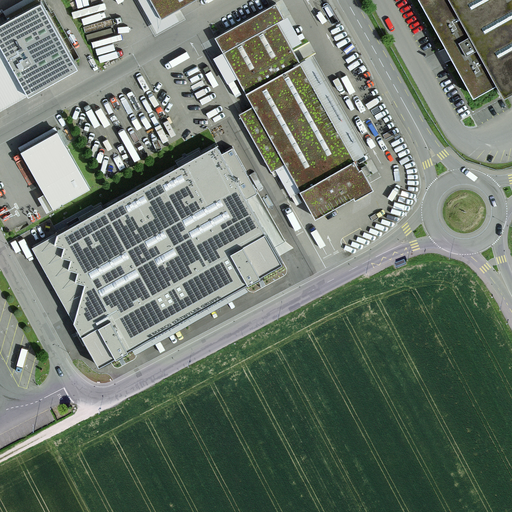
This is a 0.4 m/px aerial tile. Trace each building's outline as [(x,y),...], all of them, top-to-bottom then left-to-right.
[(151,0),(161,17),(191,0),(151,0)] [(511,90),(511,0),(418,0),(444,46),(472,96),(496,83),(503,96),(511,90)] [(0,108),(74,66),(36,1),(0,22),(0,108)] [(277,2),(215,35),(252,106),(240,113),(271,171),(287,163),(315,216),(371,186),(362,171),(280,21),(282,20),(286,18),(277,2)] [(54,208),(91,188),(58,130),(21,150),(24,155),(54,208)] [(218,146),(32,249),(99,369),(111,363),(114,368),(119,368),(135,359),(136,356),(250,291),(257,292),(285,276),(286,269),(281,254),(293,246),(234,147),(222,155),(218,146)]
